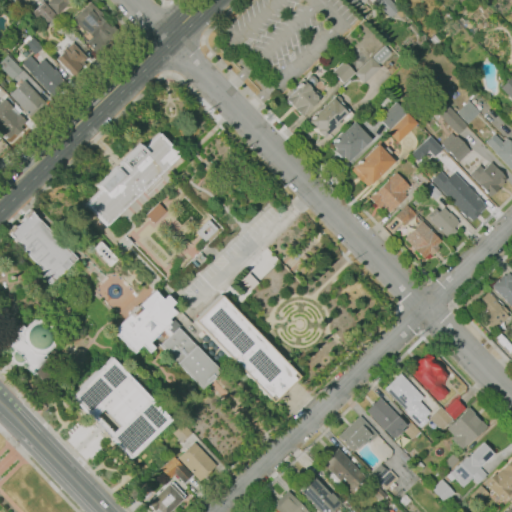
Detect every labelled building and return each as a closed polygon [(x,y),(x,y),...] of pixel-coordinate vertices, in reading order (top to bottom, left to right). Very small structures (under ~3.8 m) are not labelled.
[(73,0),(57,15),(56,14),(46,3),(49,0),(73,0)] [(356,9),(347,0),(357,0),(361,4),(356,9)] [(390,18),(377,4),(381,0),(390,0),(399,9),(390,18)] [(46,22),(40,16),(33,22),(28,16),(43,1),(55,14),(46,22)] [(96,53),(86,42),(92,37),(91,36),(86,40),(82,35),(85,32),(81,28),(80,28),(72,20),(90,2),(106,18),(106,17),(119,31),(96,53)] [(366,14),(361,9),(364,6),(365,6),(366,5),(370,9),(368,10),(369,10),(366,14)] [(445,24),(441,19),(448,11),(453,17),(445,24)] [(34,54),(25,44),(24,42),(29,37),(30,39),(32,37),(42,47),(34,54)] [(48,50),(47,48),(45,50),(41,46),(45,42),(51,47),(48,50)] [(71,75),(56,59),(63,52),(61,50),(64,47),(66,48),(72,43),(86,58),(79,64),(81,66),(71,75)] [(363,83),(354,74),(371,57),(371,58),(384,45),(391,52),(378,64),(380,67),(363,83)] [(12,79),(0,67),(0,61),(7,55),(21,70),(12,79)] [(53,97),(30,72),(21,62),(29,55),(37,64),(43,58),(53,69),(54,68),(61,76),(68,84),(53,97)] [(343,83),(332,72),(344,60),(355,72),(343,83)] [(511,98),(511,99),(500,87),(511,77),(511,78),(511,98)] [(30,117),(8,94),(23,80),(45,102),(30,117)] [(301,116),(294,108),(292,105),(288,106),(285,103),(285,99),(285,98),(297,86),(298,87),(302,83),(304,81),(311,88),(309,89),(313,93),(318,97),(317,98),(318,99),(301,116)] [(382,107),(376,100),(384,93),(390,100),(382,107)] [(457,134),(435,111),(434,111),(426,104),(437,93),(466,124),(457,134)] [(324,137),(322,136),(321,135),(318,133),(317,131),(317,130),(316,131),(315,131),(314,131),(314,130),(313,130),(313,129),(313,127),(313,126),(312,126),(310,124),(309,123),(308,121),(332,97),(333,98),(334,96),(337,97),(339,99),(339,101),(338,102),(340,103),(341,102),(348,110),(348,111),(353,115),(345,122),(340,119),(338,121),(339,122),(324,137)] [(8,138),(0,130),(0,102),(4,98),(13,107),(12,108),(18,114),(18,113),(26,121),(8,138)] [(389,129),(378,118),(396,101),(406,112),(389,129)] [(467,124),(456,112),(469,101),(479,112),(467,124)] [(397,143),(387,132),(407,112),(417,123),(397,143)] [(347,161),(342,156),(340,158),(333,151),(335,149),(330,144),(353,122),(363,132),(367,129),(369,129),(370,131),(370,133),(367,136),(370,139),(347,161)] [(107,225),(86,204),(102,189),(98,185),(116,167),(115,166),(120,162),(121,162),(139,145),(143,149),(159,133),(180,155),(107,225)] [(457,161),(440,143),(450,133),(454,137),(457,135),(470,151),(457,161)] [(511,171),(494,153),(495,152),(485,142),(494,134),(502,142),(506,138),(508,140),(508,139),(511,143),(511,171)] [(416,161),(410,155),(429,136),(441,149),(433,157),(428,151),(416,161)] [(367,187),(350,169),(377,144),(382,150),(385,147),(391,152),(388,155),(393,161),(370,184),(367,187)] [(490,196),(469,174),(478,165),(483,170),(492,162),(500,170),(501,169),(509,178),(500,187),(497,193),(490,196)] [(471,221),(467,217),(466,217),(430,181),(440,171),(447,179),(454,173),(467,186),(468,186),(474,192),(474,193),(484,202),(482,204),(485,207),(471,221)] [(389,212),(384,207),(381,210),(369,198),(374,194),(373,193),(375,191),(376,192),(395,172),(409,186),(403,192),(406,195),(389,212)] [(434,199),(424,188),(430,182),(440,193),(434,199)] [(153,223),(146,215),(158,203),(166,211),(153,223)] [(404,224),(395,215),(406,204),(415,213),(404,224)] [(448,238),(430,220),(431,218),(427,215),(435,208),(438,212),(442,207),(448,213),(449,212),(457,220),(456,220),(461,224),(448,238)] [(49,285),(44,279),(45,278),(39,273),(42,270),(7,234),(8,233),(6,231),(9,228),(9,229),(10,228),(9,228),(13,224),(15,226),(23,219),(22,217),(22,216),(25,213),(26,214),(26,213),(26,212),(29,209),(31,211),(32,212),(32,213),(76,259),(49,285)] [(204,241),(195,232),(208,220),(217,229),(204,241)] [(425,255),(421,251),(418,253),(404,238),(421,221),(433,233),(441,241),(436,245),(439,248),(431,255),(428,252),(425,255)] [(110,267),(93,248),(100,241),(117,259),(110,267)] [(172,269),(165,263),(177,252),(183,258),(172,269)] [(511,306),(511,307),(491,286),(503,274),(505,275),(508,272),(511,276),(511,306)] [(201,389),(176,364),(158,345),(168,336),(162,330),(149,343),(153,348),(148,352),(141,345),(136,349),(137,351),(134,354),(121,341),(119,342),(109,331),(154,288),(157,292),(156,293),(162,299),(166,295),(174,303),(169,307),(171,310),(173,309),(176,312),(168,320),(169,321),(172,318),(179,325),(172,331),(173,332),(178,327),(211,362),(212,361),(221,371),(215,376),(215,377),(207,384),(201,389)] [(474,308),(472,305),(488,291),(497,301),(496,302),(500,305),(501,304),(508,311),(506,313),(508,316),(494,329),(490,326),(488,326),(486,325),(484,323),(484,321),(484,319),(479,313),(478,313),(477,313),(475,312),(474,309),(474,308)] [(273,402),(194,321),(220,295),(299,377),(273,402)] [(43,382),(34,373),(33,375),(26,367),(25,368),(21,364),(16,365),(9,358),(10,353),(7,350),(8,348),(3,343),(12,334),(5,325),(15,317),(21,325),(22,325),(24,328),(33,320),(46,320),(56,329),(53,345),(44,355),(46,357),(40,363),(51,374),(43,382)] [(428,389),(410,369),(416,364),(415,362),(419,358),(420,359),(425,354),(438,367),(446,375),(437,384),(435,382),(428,389)] [(71,396),(111,357),(170,420),(130,458),(71,396)] [(419,428),(405,413),(406,412),(384,388),(400,373),(422,397),(418,401),(429,413),(425,417),(428,420),(419,428)] [(391,438),(365,411),(372,404),(371,404),(374,401),(374,402),(379,397),(405,424),(401,429),(402,430),(395,437),(393,435),(391,438)] [(444,410),(456,398),(465,408),(454,420),(453,419),(444,410)] [(453,419),(442,429),(438,425),(437,427),(428,418),(440,406),(444,410),(453,419)] [(460,450),(450,438),(453,436),(446,428),(468,407),(486,426),(484,428),(484,429),(477,435),(474,437),(460,450)] [(352,452),(337,436),(359,415),(377,434),(369,442),(367,440),(358,449),(357,447),(352,452)] [(180,443),(170,432),(181,422),(191,433),(180,443)] [(411,439),(403,431),(411,423),(419,431),(421,432),(416,437),(414,436),(411,439)] [(199,481),(177,457),(193,442),(215,465),(199,481)] [(463,486),(454,478),(451,481),(447,476),(469,454),(469,455),(482,442),(492,452),(483,461),(484,462),(479,467),(486,474),(477,483),(472,477),(463,486)] [(350,491),(340,480),(334,485),(327,477),(332,473),(322,463),(337,448),(364,476),(350,491)] [(408,465),(399,456),(403,451),(412,461),(408,465)] [(450,469),(449,468),(449,469),(447,467),(444,464),(443,462),(452,453),(459,460),(450,469)] [(183,483),(174,473),(170,478),(161,469),(173,456),(181,465),(182,464),(192,475),(183,483)] [(417,472),(410,464),(416,458),(424,466),(417,472)] [(502,500),(494,492),(491,495),(489,492),(492,490),(484,482),(494,472),(496,474),(511,458),(511,491),(511,492),(511,493),(508,497),(507,495),(502,500)] [(385,490),(377,481),(370,473),(380,463),(383,467),(384,466),(388,470),(389,469),(398,478),(393,482),(396,485),(393,489),(390,486),(385,490)] [(330,511),(316,511),(295,488),(310,474),(329,494),(330,493),(340,503),(330,511)] [(443,503),(431,489),(441,479),(454,493),(443,503)] [(142,494),(137,490),(145,482),(150,486),(142,494)] [(155,511),(153,510),(150,510),(149,508),(148,504),(147,503),(168,483),(169,484),(172,482),(186,497),(170,511),(155,511)] [(478,503),(470,495),(480,485),(488,493),(478,503)] [(278,511),(272,505),(287,491),(308,511),(278,511)] [(405,506),(399,499),(405,494),(411,500),(405,506)]
